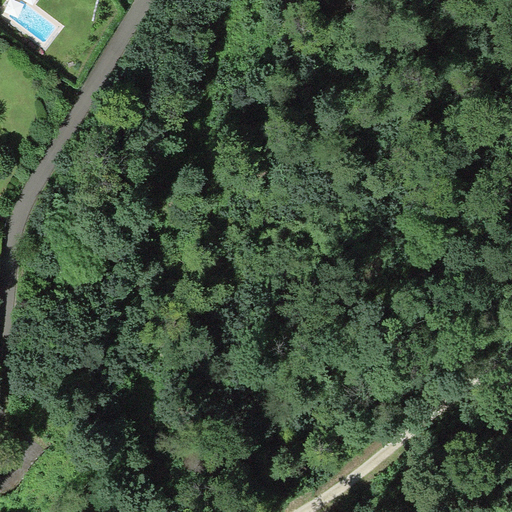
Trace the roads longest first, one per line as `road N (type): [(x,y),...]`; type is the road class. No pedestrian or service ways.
road 1 (track): [(313,506),(342,340),(411,279),(483,231),(511,181)]
road 2 (track): [(303,511),(511,353)]
